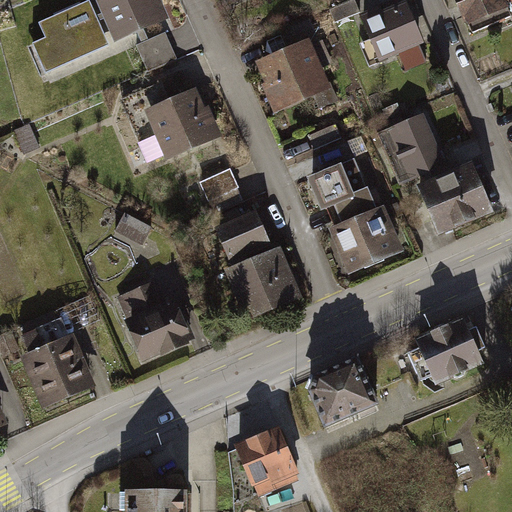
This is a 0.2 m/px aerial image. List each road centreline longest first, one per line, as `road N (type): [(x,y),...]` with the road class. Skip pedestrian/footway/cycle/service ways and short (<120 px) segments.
road 1 (residential): [(345,326),(194,0)]
road 2 (tertiary): [(261,363),(54,460)]
road 3 (residential): [(511,192),(428,0)]
road 4 (tertiary): [(511,257),(345,326)]
road 5 (residential): [(261,363),(323,511)]
